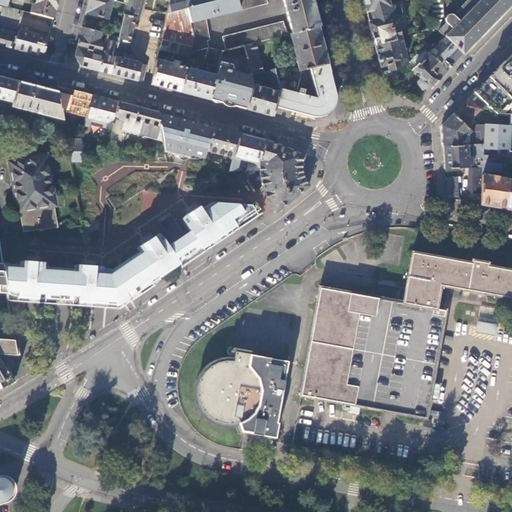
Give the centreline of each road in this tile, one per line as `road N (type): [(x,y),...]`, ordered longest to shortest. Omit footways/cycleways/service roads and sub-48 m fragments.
road 1 (tertiary): [(459,506),(203,459),(168,436),(101,350)]
road 2 (tertiary): [(101,350),(303,215)]
road 3 (unknown): [(397,406),(414,322),(396,310),(376,316),(366,349),(361,398),(381,404)]
road 4 (residential): [(55,71),(261,124)]
road 5 (tertiary): [(94,479),(143,496),(244,511)]
road 6 (tertiary): [(511,29),(427,115),(398,131)]
road 7 (unknown): [(276,474),(296,342)]
road 8 (tertiary): [(0,419),(101,350)]
road 9 (tertiary): [(101,350),(52,462)]
